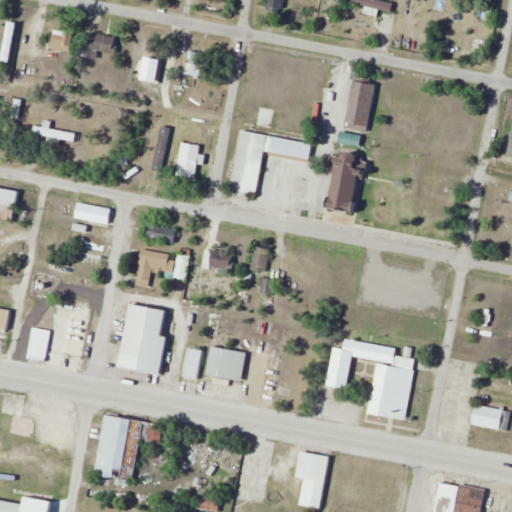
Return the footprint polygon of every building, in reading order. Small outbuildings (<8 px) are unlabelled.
[(285,0),(270,0),(269,9),(284,12),(285,0)] [(395,3),(381,0),(348,0),(349,1),(367,6),(365,14),(378,17),(380,9),(393,12),(395,3)] [(487,7),(476,5),(467,52),(477,54),(487,7)] [(51,50),(72,52),(74,33),(54,30),(51,50)] [(86,40),(83,57),(98,59),(99,51),(114,54),(117,37),(98,34),(97,42),(86,40)] [(203,80),(209,57),(191,52),(186,75),(203,80)] [(143,78),(159,81),(162,59),(147,57),(143,78)] [(339,122),(347,81),(369,85),(361,126),(339,122)] [(76,132),(36,125),(34,135),(75,142),(76,132)] [(236,130),(261,134),(251,192),(226,187),(236,130)] [(179,176),(197,178),(201,145),(182,143),(179,176)] [(331,209),(354,213),(363,156),(339,152),(331,209)] [(154,183),(154,162),(144,162),(144,183),(154,183)] [(450,192),(440,190),(444,168),(424,165),(418,203),(408,202),(406,216),(445,222),(450,192)] [(0,185),(18,189),(12,221),(0,218),(0,185)] [(76,218),(108,225),(111,209),(80,202),(76,218)] [(176,245),(178,230),(151,225),(148,240),(176,245)] [(251,270),(267,273),(272,250),(256,246),(251,270)] [(204,268),(232,271),(234,252),(205,250),(204,268)] [(170,269),(168,251),(139,255),(142,273),(170,269)] [(262,293),(273,293),(273,279),(262,279),(262,293)] [(31,346),(18,343),(16,353),(28,355),(27,356),(65,362),(74,306),(58,303),(53,331),(34,328),(31,346)] [(169,311),(131,304),(120,368),(163,375),(169,337),(165,337),(169,311)] [(183,378),(198,381),(204,350),(189,347),(183,378)] [(207,347),(241,353),(236,381),(202,375),(207,347)] [(373,363),(407,370),(398,417),(364,411),(373,363)] [(470,405),(497,411),(493,429),(466,423),(470,405)] [(134,481),(142,439),(160,442),(164,424),(107,414),(96,474),(134,481)] [(321,511),(365,511),(366,511),(324,505),(331,455),(301,451),(297,478),(305,479),(301,506),(322,509),(321,511)] [(446,511),(424,511),(431,482),(452,487),(446,511)] [(0,511),(0,501),(16,505),(14,511),(0,511)]
